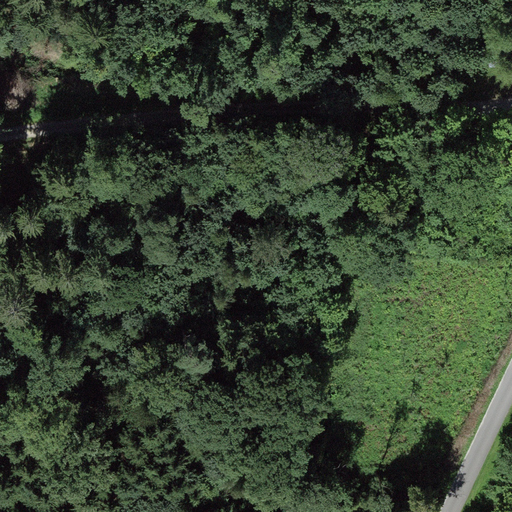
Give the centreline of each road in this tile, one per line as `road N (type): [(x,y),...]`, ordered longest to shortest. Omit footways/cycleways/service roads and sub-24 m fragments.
road 1 (track): [(0,139),(260,108),(511,102)]
road 2 (unclassified): [(454,511),(511,384)]
